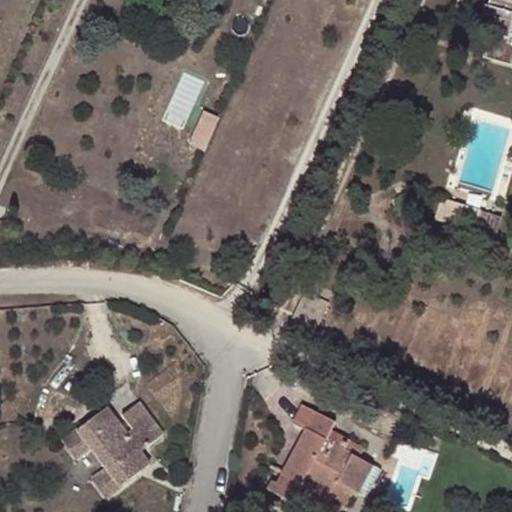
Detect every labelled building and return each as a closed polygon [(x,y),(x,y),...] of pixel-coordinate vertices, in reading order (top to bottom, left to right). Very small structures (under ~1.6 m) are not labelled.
[(486,43),(477,68),(503,75),(511,51),(511,2),(504,0),(491,0),(489,9),(483,7),(478,24),(483,27),(479,40),(486,43)] [(480,224),(435,211),(429,229),(474,242),(480,224)] [(489,253),(496,228),(480,224),(474,242),(473,248),(489,253)] [(318,336),(330,308),(304,298),(293,324),(318,336)] [(288,336),(313,348),(318,336),(293,324),(288,336)] [(298,424),(269,479),(300,494),(310,474),(319,479),(316,487),(351,504),(358,490),(341,482),(355,454),(363,458),(369,444),(353,435),(346,449),(328,441),(337,422),(292,399),(283,417),(298,424)] [(161,435),(134,401),(117,417),(108,404),(63,437),(76,456),(94,442),(110,464),(95,478),(108,494),(152,462),(143,449),(161,435)] [(269,479),(267,482),(299,497),(300,494),(269,479)] [(299,497),(267,482),(263,491),(293,508),(299,497)]
